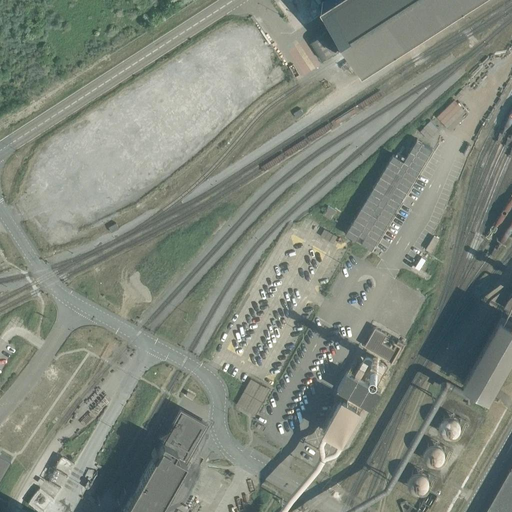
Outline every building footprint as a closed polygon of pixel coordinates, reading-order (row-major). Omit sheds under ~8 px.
[(325,0),(322,2),(324,5),(328,11),(355,54),(363,65),(464,0),(325,0)] [(310,42),(321,59),(338,48),(326,31),(310,42)] [(444,123),(451,116),(457,122),(467,113),(454,99),(437,115),(444,123)] [(300,108),(293,113),(296,118),(303,113),(300,108)] [(429,122),(436,128),(440,123),(433,117),(429,122)] [(374,184),(345,233),(355,239),(359,234),(364,237),(361,243),(371,249),(401,200),(374,184)] [(322,214),(330,219),(336,211),(328,206),(322,214)] [(111,232),(118,228),(118,227),(116,224),(116,223),(108,227),(111,232)] [(423,274),(430,262),(419,256),(412,268),(423,274)] [(62,357),(57,367),(74,376),(80,367),(62,357)] [(255,415),(269,389),(250,379),(236,404),(255,415)] [(461,427),(461,426),(460,423),(458,420),(456,418),(454,417),(451,417),(448,417),(447,418),(444,420),(442,423),(441,426),(442,430),(444,433),(447,435),(451,436),(454,435),(456,435),(458,433),(460,431),(460,429),(461,427)] [(154,511),(161,500),(177,471),(178,470),(179,469),(184,460),(187,455),(191,447),(177,439),(184,426),(172,420),(165,433),(161,440),(161,439),(161,440),(160,442),(158,445),(157,448),(142,474),(138,481),(131,493),(120,511),(154,511)] [(445,455),(445,454),(444,451),(442,448),(440,445),(436,444),(434,444),(432,445),(428,447),(427,448),(426,450),(425,452),(425,454),(425,457),(427,461),(428,462),(430,463),(434,464),(437,464),(440,463),(442,462),(443,460),(444,458),(445,455)] [(0,476),(10,460),(0,454),(0,476)] [(511,511),(511,464),(484,511),(511,511)] [(428,481),(427,477),(426,474),(423,472),(421,472),(419,471),(415,472),(413,474),(411,475),(410,477),(409,480),(410,483),(410,485),(411,487),(413,488),(414,489),(418,490),(421,490),(425,488),(427,485),(428,481)]
